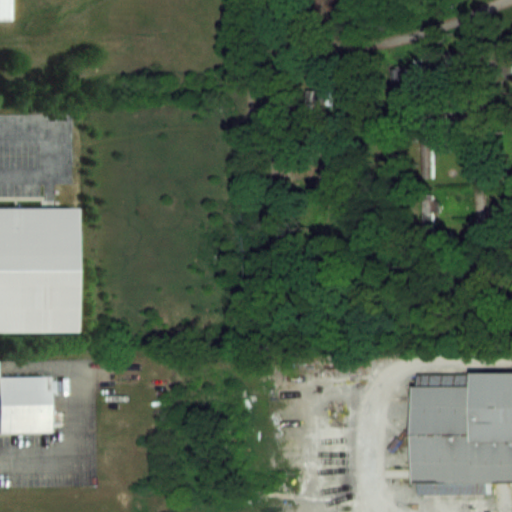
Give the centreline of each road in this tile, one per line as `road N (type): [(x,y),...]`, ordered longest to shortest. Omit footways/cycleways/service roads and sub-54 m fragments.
road 1 (residential): [(288,51),(273,75),(277,271),(347,335),(484,332)]
road 2 (residential): [(481,10),(484,332)]
road 3 (residential): [(505,0),(381,42),(288,51)]
